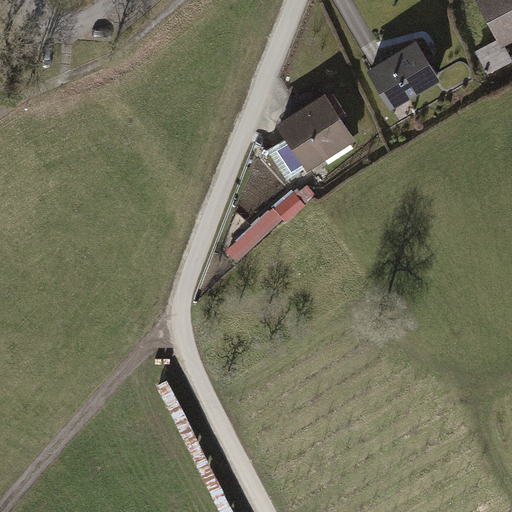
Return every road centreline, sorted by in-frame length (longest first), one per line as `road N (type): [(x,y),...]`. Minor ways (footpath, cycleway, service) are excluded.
road 1 (residential): [(268,511),(186,345),(182,306),(291,0)]
road 2 (track): [(9,511),(182,306)]
